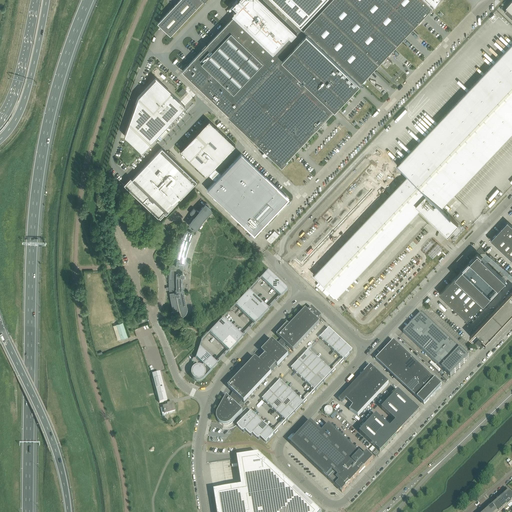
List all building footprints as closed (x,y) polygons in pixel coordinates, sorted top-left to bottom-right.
[(205,0),(179,0),(178,2),(176,4),(174,6),(175,6),(173,8),(172,8),(158,23),(161,26),(163,28),(171,35),(194,11),(205,0)] [(287,160),(435,4),(436,5),(439,0),(236,0),(233,3),(234,4),(234,3),(238,8),(240,10),(182,71),(229,115),(228,116),(265,151),(263,152),(263,153),(263,154),(263,155),(264,155),(265,155),(266,155),(270,158),(271,157),(282,167),(288,161),(287,160)] [(442,206),(511,132),(511,44),(397,165),(408,175),(314,275),(337,296),(420,208),(448,234),(458,223),(449,214),(442,206)] [(139,98),(126,137),(143,153),(186,107),(157,80),(139,98)] [(182,96),(186,92),(183,88),(178,93),(182,96)] [(208,120),(179,150),(206,175),(207,174),(211,177),(212,178),(215,181),(221,175),(221,174),(218,172),(217,171),(214,168),(235,145),(208,120)] [(130,177),(123,184),(125,186),(160,219),(197,181),(167,153),(162,148),(132,179),(130,177)] [(215,181),(207,189),(254,234),(276,210),(277,211),(282,205),(282,204),(288,198),(241,154),(233,162),(229,166),(221,175),(215,181)] [(206,216),(206,215),(211,210),(207,206),(208,205),(206,203),(201,208),(199,211),(193,208),(190,213),(193,216),(189,221),(191,222),(188,225),(195,229),(197,227),(200,222),(200,223),(202,221),(206,216)] [(511,225),(507,221),(490,240),(511,260),(511,225)] [(182,273),(183,269),(183,263),(184,259),(184,257),(186,258),(187,255),(189,248),(191,242),(189,241),(190,239),(193,233),(186,230),(184,234),(183,237),(182,237),(180,241),(179,243),(181,243),(179,250),(177,256),(176,264),(175,265),(170,264),(169,271),(169,278),(169,284),(169,287),(170,290),(170,292),(170,293),(171,300),(173,306),(174,311),(171,312),(172,316),(179,313),(180,316),(182,315),(183,315),(184,313),(185,312),(185,311),(184,310),(187,309),(186,307),(185,301),(183,295),(183,291),(183,289),(184,289),(184,288),(183,286),(184,285),(182,285),(182,284),(182,277),(183,276),(183,275),(183,274),(182,273)] [(505,280),(477,253),(471,260),(469,262),(464,268),(463,268),(455,277),(483,304),(491,295),(492,294),(497,288),(499,286),(505,280)] [(268,271),(260,279),(261,280),(261,279),(279,296),(281,298),(282,296),(284,294),(288,290),(268,272),(268,271)] [(477,310),(483,304),(455,277),(452,280),(449,283),(445,287),(439,294),(441,296),(447,301),(458,311),(466,319),(467,320),(474,314),(477,310)] [(502,323),(511,312),(511,290),(492,313),(502,323)] [(249,291),(235,306),(235,307),(253,324),(253,323),(255,325),(257,323),(258,321),(264,316),(269,310),(267,309),(249,292),(250,292),(249,291)] [(270,374),(276,367),(278,368),(288,357),(281,350),(285,345),(293,352),(320,324),(318,322),(321,318),(312,309),(308,313),(306,311),(290,327),(288,325),(276,336),(281,341),(276,346),(273,342),(262,353),(266,357),(259,364),(256,360),(228,389),(231,391),(233,393),(232,395),(231,395),(230,395),(230,396),(230,397),(231,397),(230,399),(227,397),(226,397),(219,411),(217,414),(217,415),(217,417),(217,419),(217,420),(218,421),(219,423),(219,424),(221,425),(223,426),(224,426),(225,426),(227,426),(228,426),(230,425),(231,424),(232,424),(243,412),(238,407),(239,405),(239,406),(240,406),(241,405),(241,404),(242,402),(244,404),(250,398),(271,375),(270,374)] [(469,358),(434,325),(421,313),(403,333),(451,378),(469,358)] [(486,341),(502,323),(492,313),(470,336),(473,340),(476,342),(477,341),(480,344),(483,340),(485,342),(486,341)] [(223,318),(209,334),(210,334),(227,351),(228,351),(229,352),(231,350),(233,349),(238,343),(240,341),(243,338),(243,337),(241,336),(224,319),(223,318)] [(127,336),(122,323),(117,324),(121,338),(127,336)] [(335,335),(329,330),(320,339),(320,340),(321,339),(326,345),(335,335)] [(341,341),(335,335),(326,345),(332,350),(341,341)] [(347,346),(341,341),(332,350),(338,356),(347,346)] [(441,387),(423,370),(400,349),(401,349),(394,342),(393,343),(376,361),(375,362),(382,368),(384,367),(400,383),(424,405),(441,387)] [(353,352),(347,346),(338,356),(343,361),(344,361),(353,352)] [(191,372),(191,374),(191,377),(192,379),(194,381),(195,381),(196,382),(199,382),(201,381),(203,380),(212,370),(214,368),(217,365),(216,363),(200,348),(199,348),(196,358),(196,359),(203,366),(197,373),(192,369),(191,372)] [(314,356),(309,351),(298,362),(303,367),(314,356)] [(318,360),(314,356),(303,367),(307,371),(318,360)] [(322,364),(318,360),(307,371),(312,375),(322,364)] [(303,367),(298,362),(291,370),(292,370),(296,374),(303,367)] [(327,368),(322,364),(312,375),(316,379),(318,377),(327,368)] [(358,416),(389,384),(375,370),(371,366),(364,373),(364,374),(364,373),(365,374),(339,401),(342,404),(346,400),(353,407),(350,411),(349,411),(358,416)] [(307,371),(303,367),(296,374),(300,378),(307,371)] [(333,373),(332,373),(327,368),(318,377),(324,383),(333,373)] [(312,375),(307,371),(300,378),(305,382),(312,375)] [(167,405),(163,388),(160,373),(152,375),(159,404),(165,402),(166,406),(166,407),(163,408),(165,415),(173,413),(172,408),(173,408),(172,404),(167,405)] [(316,379),(312,375),(305,382),(309,386),(316,379)] [(324,383),(318,377),(316,379),(309,386),(315,391),(314,392),(315,392),(324,383)] [(285,386),(280,382),(281,382),(280,381),(270,393),(274,397),(285,386)] [(289,390),(285,386),(274,397),(278,401),(289,390)] [(293,394),(289,390),(278,401),(283,405),(293,394)] [(419,412),(399,392),(382,410),(397,424),(394,427),(399,432),(419,412)] [(274,397),(270,393),(262,400),(263,401),(263,400),(267,404),(274,397)] [(298,398),(293,394),(283,405),(287,409),(289,407),(298,398)] [(278,401),(274,397),(267,404),(272,408),(278,401)] [(304,404),(304,403),(303,403),(298,398),(289,407),(295,413),(304,404)] [(283,405),(278,401),(272,408),(276,413),(283,405)] [(287,409),(283,405),(276,413),(280,417),(287,409)] [(295,413),(289,407),(287,409),(280,417),(286,422),(286,423),(295,413)] [(325,410),(324,412),(325,413),(326,414),(327,415),(329,416),(330,415),(331,414),(332,413),(333,412),(332,410),(331,409),(330,408),(329,407),(327,408),(326,409),(325,410)] [(258,418),(252,412),(251,412),(237,427),(243,433),(245,431),(258,418)] [(380,453),(399,432),(394,427),(391,430),(376,416),(360,434),(380,453)] [(263,423),(258,418),(245,431),(251,437),(253,435),(263,423)] [(269,429),(263,423),(253,435),(258,440),(260,438),(269,429)] [(373,460),(367,455),(367,454),(363,458),(329,426),(322,433),(319,430),(311,423),(290,444),(342,493),(373,460)] [(275,434),(274,434),(269,429),(260,438),(266,444),(275,434)] [(242,488),(214,492),(214,493),(217,511),(319,511),(311,504),(291,485),(285,480),(280,475),(259,455),(253,456),(237,458),(242,488)] [(511,502),(505,495),(503,496),(502,496),(500,498),(501,498),(509,508),(507,506),(511,502)] [(509,508),(501,498),(499,500),(498,499),(496,501),(497,502),(505,511),(509,508)] [(505,511),(497,502),(495,504),(494,503),(492,505),(492,506),(498,511),(500,511),(503,510),(504,511),(505,511)]
